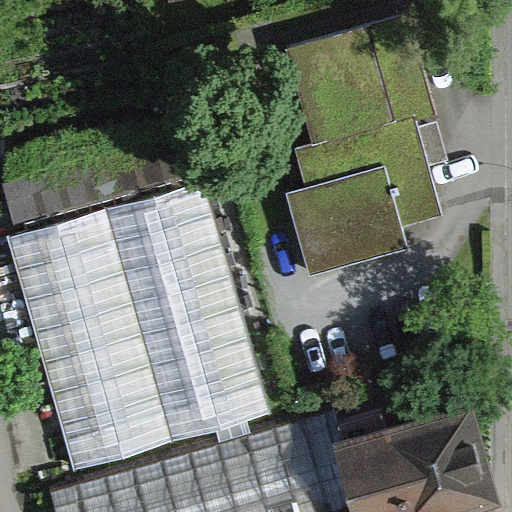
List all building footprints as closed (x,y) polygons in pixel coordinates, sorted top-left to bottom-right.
[(415,9),(290,44),(321,155),(288,164),(318,271),(413,244),(407,223),(435,215),(408,117),(443,107),(415,9)] [(190,133),(12,188),(26,232),(204,178),(190,133)] [(211,183),(17,240),(84,467),(278,411),(211,183)] [(475,402),(346,443),(365,510),(359,511),(467,511),(467,510),(506,498),(475,402)] [(337,415),(54,496),(58,511),(340,511),(363,506),(337,415)]
